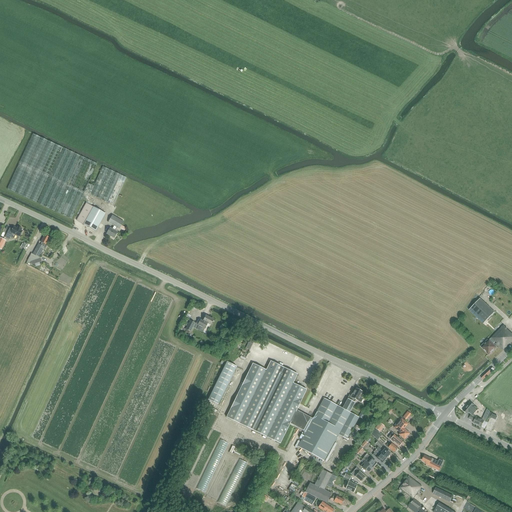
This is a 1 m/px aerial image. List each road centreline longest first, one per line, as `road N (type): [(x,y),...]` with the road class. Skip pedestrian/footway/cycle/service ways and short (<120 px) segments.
road 1 (unclassified): [(444,414),(0,199)]
road 2 (tertiary): [(351,511),(444,414)]
